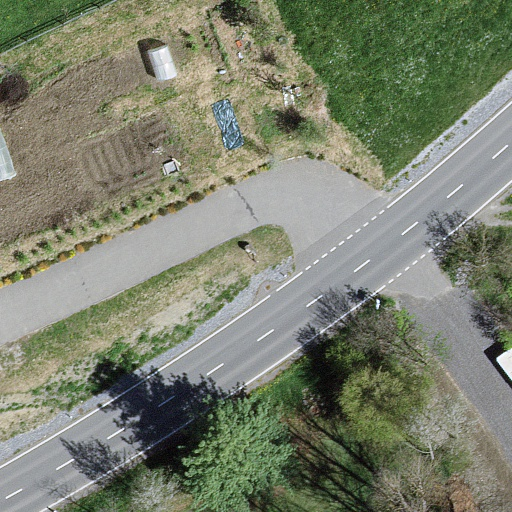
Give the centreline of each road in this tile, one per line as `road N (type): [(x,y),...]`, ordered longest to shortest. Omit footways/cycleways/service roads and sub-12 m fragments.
road 1 (tertiary): [(0,505),(186,392),(397,245),(511,136)]
road 2 (track): [(397,245),(511,398)]
